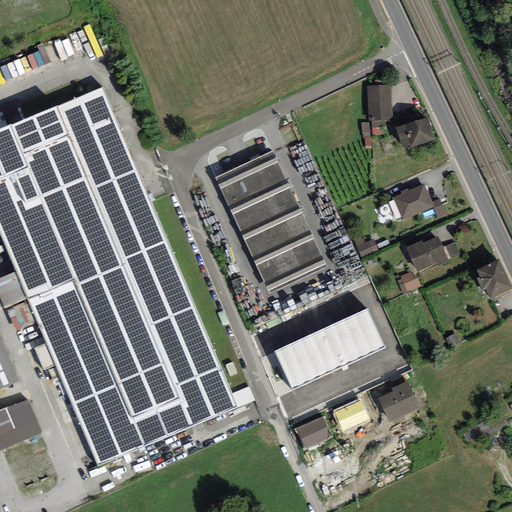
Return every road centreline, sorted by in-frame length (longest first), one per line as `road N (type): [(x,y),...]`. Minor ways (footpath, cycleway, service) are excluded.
road 1 (unclassified): [(411,48),(197,145),(181,165),(182,201),(316,511)]
road 2 (primary): [(511,261),(411,48)]
road 3 (unclassified): [(439,0),(511,141)]
